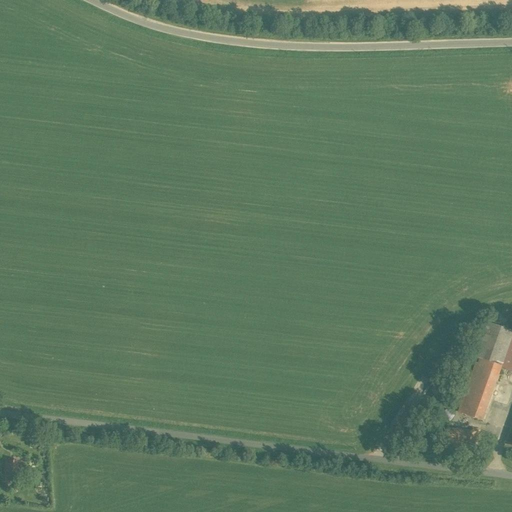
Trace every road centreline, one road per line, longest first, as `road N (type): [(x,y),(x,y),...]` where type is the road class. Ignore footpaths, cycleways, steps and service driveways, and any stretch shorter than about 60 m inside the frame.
road 1 (unclassified): [(511,477),(0,414)]
road 2 (unclassified): [(511,42),(248,43),(183,34),(91,0)]
